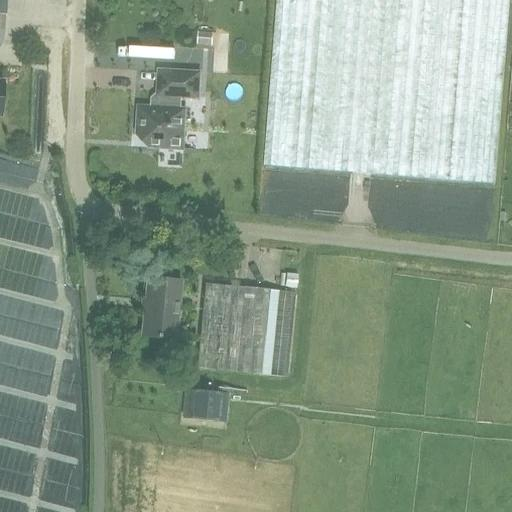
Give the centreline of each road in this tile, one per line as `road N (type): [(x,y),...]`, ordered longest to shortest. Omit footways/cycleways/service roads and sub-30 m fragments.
road 1 (unclassified): [(511,260),(91,209)]
road 2 (unclassified): [(97,511),(85,245),(91,209)]
road 3 (unclassified): [(91,209),(74,159),(79,0)]
